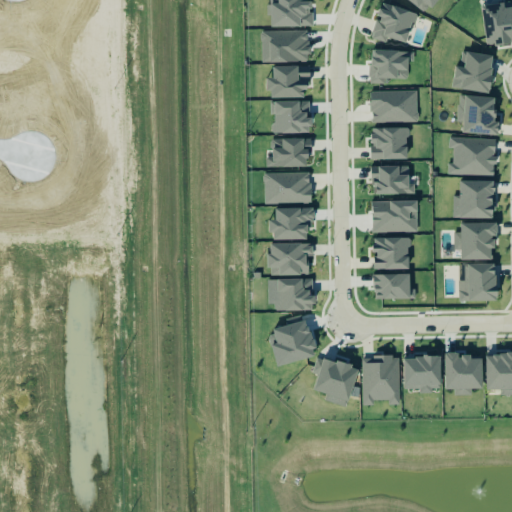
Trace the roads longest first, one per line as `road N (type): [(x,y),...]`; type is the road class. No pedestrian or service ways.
road 1 (residential): [(349,0),(339,50),(342,326)]
road 2 (residential): [(39,511),(35,274)]
road 3 (residential): [(342,326),(511,324)]
